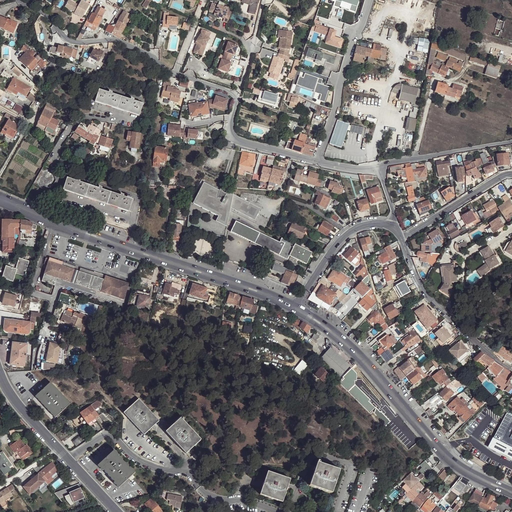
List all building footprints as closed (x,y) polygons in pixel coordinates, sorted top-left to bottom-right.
[(79,15),(83,17),(90,6),(82,1),(79,6),(69,0),(65,7),(70,10),(71,8),(75,11),(75,13),(74,14),(78,16),(79,15)] [(146,0),(140,10),(144,12),(151,2),(147,0),(146,0)] [(243,0),(243,2),(250,5),(248,15),(254,17),(258,0),(243,0)] [(227,22),(231,10),(214,4),(211,12),(214,13),(213,15),(223,18),(222,21),(227,22)] [(93,13),(86,26),(95,31),(106,11),(98,6),(94,14),(93,13)] [(129,14),(121,9),(115,17),(120,20),(115,28),(110,25),(109,25),(106,31),(107,32),(118,38),(129,21),(129,20),(126,18),(128,16),(129,14)] [(162,27),(166,27),(167,25),(170,25),(177,26),(178,18),(167,16),(168,13),(164,13),(164,19),(162,27)] [(17,24),(0,16),(0,27),(13,34),(17,24)] [(336,31),(317,24),(314,31),(328,36),(327,39),(332,41),(331,45),(340,48),(343,40),(334,37),(336,31)] [(289,29),(277,29),(277,36),(279,36),(279,46),(278,52),(287,54),(288,47),(289,29)] [(203,48),(206,45),(211,40),(209,38),(211,33),(203,30),(202,34),(196,42),(197,43),(197,45),(193,53),(200,56),(203,48)] [(430,39),(420,37),(418,50),(428,52),(430,39)] [(129,43),(138,47),(140,43),(131,38),(129,43)] [(466,55),(432,41),(431,47),(436,49),(465,60),(466,55)] [(237,45),(227,42),(223,55),(222,55),(217,69),(227,72),(230,62),(228,62),(229,58),(230,58),(231,54),(233,54),(237,45)] [(24,51),(26,53),(30,48),(25,44),(21,49),(24,52),(24,51)] [(62,54),(63,48),(58,46),(57,48),(56,56),(65,58),(66,55),(62,54)] [(70,57),(72,51),(73,48),(64,46),(63,48),(62,54),(66,55),(70,57)] [(367,49),(356,47),(355,53),(365,56),(367,49)] [(436,49),(431,47),(427,68),(432,70),(445,78),(446,76),(449,70),(445,68),(441,66),(434,61),(436,49)] [(34,68),(38,64),(39,62),(41,59),(37,55),(34,58),(33,56),(35,53),(30,48),(26,53),(19,60),(31,71),(34,68)] [(335,57),(308,48),(305,56),(310,58),(320,61),(321,59),(325,60),(325,61),(333,64),(335,57)] [(96,50),(94,49),(90,57),(98,61),(104,51),(100,49),(100,50),(99,51),(96,50)] [(381,52),(372,50),(370,57),(374,58),(380,59),(381,52)] [(504,54),(496,52),(494,59),(501,62),(504,54)] [(302,54),(297,53),(291,70),(290,74),(294,76),(296,70),(297,66),(298,63),(302,54)] [(365,56),(355,53),(353,61),(363,63),(365,56)] [(269,72),(274,73),(279,74),(280,74),(283,57),(272,55),(271,62),(273,62),(272,64),(271,63),(269,72)] [(487,67),(489,63),(470,56),(469,61),(487,67)] [(448,62),(447,65),(446,67),(461,72),(462,67),(458,65),(456,65),(449,62),(448,62)] [(487,67),(484,75),(497,79),(501,67),(489,63),(487,67)] [(372,74),(384,77),(385,73),(374,69),(372,74)] [(324,79),(308,74),(306,80),(302,79),(300,86),(304,87),(305,86),(318,90),(317,92),(325,95),(330,96),(333,88),(327,86),(327,85),(323,83),(324,79)] [(15,78),(10,87),(19,92),(22,94),(27,97),(32,88),(15,78)] [(164,85),(162,95),(171,97),(171,100),(180,102),(182,90),(173,88),(173,87),(170,86),(171,82),(164,80),(163,85),(164,85)] [(180,86),(187,88),(189,82),(182,80),(180,86)] [(446,95),(448,89),(448,87),(446,85),(447,83),(444,82),(443,83),(442,83),(442,84),(438,83),(435,92),(446,95)] [(401,93),(402,84),(401,84),(398,85),(395,86),(393,88),(392,91),(401,93)] [(415,103),(418,87),(402,84),(401,93),(400,99),(415,103)] [(456,94),(461,95),(464,88),(456,86),(456,88),(452,86),(452,90),(448,89),(446,95),(455,98),(455,96),(456,94)] [(19,92),(10,87),(8,89),(17,95),(19,92)] [(420,106),(423,89),(418,87),(415,103),(415,105),(420,106)] [(109,92),(99,89),(95,100),(139,116),(143,104),(133,101),(134,99),(131,97),(130,100),(112,93),(112,92),(109,90),(109,92)] [(263,92),(259,91),(259,94),(259,95),(258,96),(262,97),(262,99),(276,102),(277,94),(263,91),(263,92)] [(32,92),(29,98),(34,102),(38,96),(32,92)] [(295,107),(298,96),(292,93),(290,101),(289,105),(295,107)] [(212,99),(208,100),(209,108),(213,107),(216,108),(217,106),(224,108),(227,100),(215,95),(214,100),(212,99)] [(327,105),(330,96),(325,95),(322,103),(327,105)] [(304,107),(315,111),(317,105),(306,101),(304,107)] [(195,116),(205,114),(208,114),(207,102),(200,103),(197,104),(190,105),(192,116),(195,116)] [(16,103),(12,110),(23,117),(23,110),(20,108),(18,104),(16,103)] [(47,105),(38,123),(47,127),(55,132),(60,122),(52,118),(56,109),(47,105)] [(6,113),(4,116),(8,118),(10,119),(11,118),(19,122),(19,121),(6,113)] [(415,131),(418,119),(408,117),(405,129),(415,131)] [(7,134),(14,138),(20,127),(8,120),(1,132),(6,135),(7,134)] [(350,124),(338,120),(330,144),(342,148),(348,130),(350,125),(350,124)] [(88,131),(86,130),(79,126),(75,132),(91,142),(90,143),(94,146),(97,141),(100,142),(99,145),(101,146),(100,149),(108,152),(109,148),(110,149),(113,140),(101,136),(101,138),(98,136),(101,131),(92,124),(88,131)] [(180,125),(168,124),(167,135),(183,137),(183,139),(187,139),(187,137),(197,138),(197,129),(187,129),(187,132),(184,132),(184,129),(180,129),(180,125)] [(352,126),(350,125),(348,130),(351,131),(350,132),(362,135),(364,128),(352,125),(352,126)] [(132,148),(137,149),(139,149),(140,134),(127,133),(126,142),(131,142),(130,148),(132,148)] [(291,150),(302,153),(302,152),(304,144),(306,139),(307,136),(300,134),(297,141),(294,140),(289,138),(285,148),(291,150)] [(347,144),(360,145),(360,139),(361,136),(348,135),(347,144)] [(312,147),(313,145),(311,144),(311,141),(306,139),(304,144),(312,147)] [(304,144),(302,152),(312,156),(316,146),(313,145),(312,147),(304,144)] [(168,150),(155,148),(153,167),(159,168),(159,167),(165,168),(165,166),(166,161),(167,157),(168,150)] [(480,154),(484,164),(486,163),(489,162),(485,152),(480,154)] [(254,156),(242,153),(239,165),(252,168),(254,156)] [(509,165),(508,157),(508,153),(497,154),(498,166),(509,165)] [(273,165),(276,156),(268,155),(266,163),(273,165)] [(441,160),(436,161),(438,176),(448,175),(447,166),(450,165),(449,160),(441,162),(441,160)] [(491,165),(483,169),(485,175),(494,171),(493,168),(496,167),(493,160),(492,161),(490,162),(491,165)] [(269,180),(269,181),(273,182),(280,184),(282,178),(284,172),(284,169),(273,165),(273,167),(272,169),(272,170),(269,180)] [(406,177),(407,182),(411,181),(413,181),(411,170),(410,166),(410,165),(405,166),(406,168),(401,169),(400,166),(389,168),(390,172),(396,171),(397,176),(400,175),(405,174),(406,177)] [(463,166),(455,168),(457,182),(462,181),(461,176),(465,175),(463,166)] [(52,171),(44,167),(33,185),(44,191),(46,188),(51,191),(56,182),(52,171)] [(261,175),(260,178),(269,180),(272,170),(263,167),(261,174),(261,175)] [(467,170),(466,171),(468,176),(473,174),(477,173),(475,167),(472,168),(467,170)] [(415,181),(427,178),(425,168),(415,170),(411,170),(413,181),(415,181)] [(309,179),(308,179),(302,177),(302,174),(297,172),(294,183),(299,184),(300,183),(307,186),(309,179)] [(307,186),(316,188),(316,187),(318,182),(319,177),(309,174),(308,179),(309,179),(307,186)] [(77,182),(67,178),(63,190),(129,212),(133,200),(123,197),(124,195),(121,194),(121,196),(102,190),(102,188),(99,187),(98,189),(80,183),(81,181),(78,179),(77,182)] [(156,182),(145,181),(144,189),(156,189),(156,182)] [(407,182),(404,182),(409,197),(407,197),(409,203),(415,200),(415,199),(414,195),(413,190),(412,188),(412,185),(411,181),(407,182)] [(222,191),(204,182),(193,203),(218,216),(216,221),(226,227),(229,211),(230,207),(255,220),(260,209),(223,190),(222,191)] [(340,194),(342,188),(339,187),(339,185),(335,184),(332,192),(340,194)] [(185,193),(189,194),(190,187),(176,186),(176,188),(175,195),(179,196),(179,194),(185,195),(185,193)] [(453,187),(449,187),(442,192),(447,200),(450,198),(451,197),(454,195),(453,187)] [(376,200),(381,198),(378,188),(367,192),(371,205),(376,204),(376,203),(375,200),(376,200)] [(326,211),(332,200),(329,198),(321,194),(317,192),(315,196),(318,198),(315,205),(326,211)] [(504,216),(511,209),(511,203),(506,194),(501,197),(505,203),(499,207),(500,209),(500,210),(504,216)] [(429,200),(428,197),(415,201),(416,205),(429,200)] [(419,214),(432,209),(429,200),(416,205),(419,214)] [(360,213),(370,210),(367,201),(357,204),(360,213)] [(491,205),(489,202),(484,205),(488,211),(491,209),(493,213),(499,209),(494,202),(491,205)] [(461,217),(457,210),(453,213),(456,218),(462,228),(462,229),(463,231),(480,221),(475,213),(474,214),(472,211),(463,216),(461,217)] [(450,222),(456,218),(453,213),(447,216),(450,222)] [(491,228),(493,232),(504,226),(499,217),(490,222),(489,222),(492,226),(493,227),(491,228)] [(20,221),(20,220),(11,220),(11,219),(2,219),(2,227),(13,227),(19,228),(20,221)] [(32,224),(24,221),(20,221),(19,228),(19,229),(24,230),(30,230),(31,229),(32,224)] [(310,257),(312,252),(282,238),(280,242),(236,221),(231,232),(287,259),(290,255),(306,264),(310,257)] [(318,231),(327,237),(332,228),(324,223),(318,231)] [(293,224),(288,234),(301,239),(306,229),(293,224)] [(181,226),(172,225),(171,239),(171,240),(179,242),(181,226)] [(13,235),(13,227),(2,227),(2,234),(2,238),(3,239),(13,238),(13,235)] [(451,238),(461,233),(459,230),(458,227),(456,228),(449,231),(448,232),(451,238)] [(435,244),(439,242),(443,239),(438,230),(429,235),(429,236),(431,239),(432,241),(435,244)] [(372,255),(368,245),(373,243),(368,231),(358,235),(364,253),(366,258),(367,258),(372,255)] [(13,238),(3,239),(3,252),(13,252),(13,238)] [(511,244),(511,240),(509,242),(507,243),(502,250),(505,252),(508,246),(510,247),(511,244)] [(399,244),(398,241),(390,246),(385,248),(388,252),(379,256),(383,264),(392,259),(392,260),(397,257),(392,248),(399,244)] [(429,252),(436,253),(436,250),(441,246),(439,242),(435,244),(432,241),(422,246),(422,252),(429,252)] [(466,241),(459,245),(462,250),(469,246),(466,241)] [(495,255),(490,246),(482,251),(488,260),(488,261),(489,263),(480,270),(485,275),(493,268),(493,267),(501,262),(496,254),(495,255)] [(352,247),(344,256),(351,263),(359,254),(352,247)] [(427,263),(429,255),(429,253),(420,252),(419,251),(418,257),(421,257),(421,261),(422,262),(427,263)] [(13,282),(16,272),(25,275),(26,272),(25,272),(28,261),(19,258),(15,268),(7,266),(3,278),(13,282)] [(54,286),(57,278),(70,282),(73,274),(75,266),(49,258),(48,259),(45,259),(43,264),(46,265),(41,281),(54,286)] [(395,262),(388,266),(389,269),(384,271),(388,286),(394,282),(394,280),(393,280),(392,275),(397,273),(395,265),(396,264),(395,262)] [(360,280),(362,281),(368,275),(364,264),(362,267),(355,274),(358,277),(361,274),(363,276),(360,280)] [(272,271),(283,275),(284,274),(285,275),(282,281),(281,284),(293,289),(298,277),(300,274),(294,272),(293,273),(287,271),(287,270),(275,265),(272,271)] [(453,267),(447,267),(447,273),(444,273),(445,283),(441,290),(450,296),(454,290),(452,288),(453,288),(450,286),(452,283),(455,283),(454,277),(456,277),(456,272),(454,272),(453,267)] [(129,283),(80,268),(77,275),(75,284),(123,299),(129,283)] [(332,284),(335,286),(339,290),(340,290),(342,287),(341,287),(345,281),(347,278),(335,270),(334,270),(329,279),(333,282),(332,284)] [(362,281),(361,282),(354,289),(355,290),(363,281),(362,281)] [(363,281),(355,290),(363,297),(367,293),(371,290),(368,287),(366,284),(363,281)] [(336,294),(331,290),(320,282),(314,291),(319,295),(318,295),(319,297),(320,298),(330,305),(334,300),(333,299),(336,294)] [(166,283),(164,290),(162,294),(173,297),(174,295),(177,296),(179,290),(171,288),(171,285),(166,283)] [(205,295),(206,289),(192,284),(188,295),(207,301),(208,296),(207,296),(205,295)] [(0,286),(0,293),(4,295),(1,305),(13,309),(16,298),(4,294),(6,288),(0,286)] [(352,287),(345,294),(347,296),(348,294),(354,289),(353,288),(352,287)] [(495,300),(505,295),(502,288),(492,293),(495,300)] [(66,304),(69,296),(60,293),(57,302),(66,304)] [(234,306),(238,297),(229,294),(226,303),(234,306)] [(348,294),(347,296),(343,300),(346,303),(352,297),(348,294)] [(146,309),(149,298),(139,295),(136,306),(146,309)] [(368,296),(360,303),(368,310),(375,303),(368,296)] [(241,298),(239,308),(244,309),(250,310),(249,313),(255,315),(257,306),(252,304),(253,301),(241,298)] [(340,302),(334,307),(338,311),(346,303),(343,300),(340,302)] [(396,307),(394,304),(386,309),(391,319),(399,314),(398,311),(396,307)] [(420,314),(428,307),(426,305),(417,313),(421,318),(422,316),(420,314)] [(432,327),(434,329),(439,324),(437,322),(439,320),(428,307),(420,314),(422,316),(425,319),(432,327)] [(38,318),(37,317),(37,314),(31,312),(30,316),(30,323),(6,318),(5,325),(4,328),(5,330),(6,331),(8,332),(25,334),(28,334),(29,333),(31,331),(34,332),(35,325),(36,322),(38,318)] [(369,318),(372,322),(373,321),(376,323),(379,320),(381,322),(384,319),(377,312),(374,315),(373,314),(369,318)] [(61,320),(69,324),(71,316),(65,314),(64,313),(61,320)] [(71,316),(69,324),(70,324),(81,328),(84,320),(87,316),(80,313),(79,317),(73,315),(72,317),(71,316)] [(302,322),(295,319),(292,325),(298,329),(302,322)] [(429,329),(432,327),(425,319),(422,321),(429,329)] [(302,322),(298,329),(301,331),(306,334),(310,327),(302,322)] [(70,326),(67,334),(75,337),(78,329),(70,326)] [(398,326),(393,330),(401,339),(406,335),(403,332),(402,333),(398,326)] [(442,340),(451,333),(445,326),(437,334),(440,338),(442,340)] [(406,335),(401,339),(402,341),(406,345),(408,344),(410,346),(408,348),(409,349),(407,351),(408,354),(415,348),(412,345),(416,342),(417,341),(418,342),(421,340),(415,333),(416,332),(414,329),(409,333),(406,335)] [(59,332),(57,343),(62,344),(64,345),(64,341),(65,340),(66,340),(66,339),(66,338),(67,338),(67,337),(67,336),(67,335),(67,334),(66,333),(59,332)] [(454,336),(451,333),(442,340),(445,344),(451,339),(454,336)] [(390,348),(395,344),(387,334),(380,340),(380,342),(381,344),(379,345),(381,347),(382,347),(383,348),(378,352),(380,355),(385,351),(386,351),(388,350),(390,348)] [(442,340),(439,343),(443,347),(452,340),(451,339),(445,344),(442,340)] [(459,359),(470,350),(467,347),(466,348),(465,346),(466,345),(461,340),(450,350),(454,354),(459,359)] [(395,344),(390,348),(397,357),(403,352),(402,351),(404,350),(403,348),(404,347),(400,342),(399,341),(395,344)] [(25,366),(25,367),(28,344),(13,342),(10,365),(12,365),(12,367),(21,368),(22,366),(25,366)] [(57,343),(50,342),(46,361),(58,363),(62,344),(57,343)] [(421,344),(415,348),(414,349),(417,353),(425,347),(427,346),(424,342),(421,344)] [(330,346),(319,359),(338,377),(350,365),(330,346)] [(427,346),(425,347),(431,356),(433,355),(431,351),(427,346)] [(504,357),(511,362),(511,361),(511,351),(511,353),(508,351),(502,347),(498,354),(499,354),(504,357)] [(386,351),(382,354),(389,363),(397,357),(390,348),(388,350),(386,351)] [(488,365),(489,367),(495,361),(484,354),(480,359),(488,365)] [(511,366),(511,362),(504,357),(499,354),(498,356),(501,359),(504,361),(511,366)] [(431,356),(430,358),(435,365),(438,361),(435,357),(433,355),(431,356)] [(418,367),(419,367),(411,357),(407,359),(408,361),(400,367),(407,376),(415,370),(418,367)] [(403,379),(407,376),(400,367),(408,361),(407,359),(395,369),(403,379)] [(485,369),(488,365),(480,359),(478,362),(485,369)] [(489,367),(487,368),(495,376),(497,377),(504,368),(495,361),(489,367)] [(426,377),(418,367),(415,370),(422,378),(423,379),(426,377)] [(322,368),(316,374),(325,382),(331,376),(322,368)] [(356,373),(351,368),(343,377),(339,382),(370,413),(375,408),(369,401),(371,399),(355,384),(355,381),(357,381),(356,373)] [(497,377),(495,376),(493,379),(500,386),(499,387),(501,390),(506,385),(506,384),(511,376),(511,372),(508,370),(504,368),(497,377)] [(441,369),(440,370),(438,371),(433,375),(438,381),(441,384),(446,381),(448,379),(444,374),(445,373),(441,369)] [(415,370),(407,376),(414,384),(418,381),(422,378),(415,370)] [(479,374),(477,376),(481,381),(485,377),(482,372),(479,374)] [(448,379),(446,381),(447,382),(442,385),(444,388),(446,386),(450,383),(451,382),(448,379)] [(36,396),(55,418),(71,404),(51,382),(36,396)] [(448,389),(447,387),(440,394),(446,400),(453,394),(448,389)] [(484,403),(476,395),(473,398),(481,406),(484,403)] [(124,411),(125,412),(141,398),(139,397),(124,411)] [(458,412),(467,403),(465,401),(463,404),(461,401),(457,397),(450,405),(453,408),(458,412)] [(141,398),(125,412),(142,432),(158,417),(141,398)] [(91,405),(94,410),(102,405),(98,400),(91,405)] [(472,409),(467,403),(458,412),(462,417),(465,421),(475,411),(473,408),(472,409)] [(98,416),(94,410),(91,405),(80,413),(82,417),(87,423),(95,418),(98,416)] [(371,414),(385,426),(387,425),(390,421),(381,411),(380,412),(376,408),(374,413),(373,412),(371,414)] [(466,429),(472,434),(486,417),(480,412),(466,429)] [(511,415),(507,413),(489,447),(511,459),(511,415)] [(158,417),(142,432),(143,433),(159,419),(158,417)] [(166,432),(167,433),(183,419),(182,418),(166,432)] [(183,419),(167,433),(185,453),(200,439),(183,419)] [(80,436),(72,441),(76,445),(83,439),(87,436),(85,433),(80,437),(80,436)] [(24,446),(25,445),(20,439),(10,446),(15,453),(17,451),(23,459),(28,455),(26,453),(29,452),(24,446)] [(200,439),(185,453),(186,454),(202,440),(200,439)] [(27,444),(25,445),(24,446),(29,452),(26,453),(28,455),(33,452),(27,444)] [(135,472),(131,467),(130,468),(119,455),(115,450),(98,465),(103,470),(115,482),(114,482),(119,487),(129,478),(131,481),(135,477),(133,474),(135,472)] [(2,451),(0,452),(0,455),(0,469),(2,472),(9,467),(12,465),(2,451)] [(428,458),(425,461),(433,469),(436,466),(428,458)] [(52,461),(39,473),(46,481),(59,469),(52,461)] [(342,469),(320,461),(312,485),(334,493),(342,469)] [(400,494),(403,497),(419,481),(431,471),(433,469),(425,461),(420,465),(423,468),(420,470),(422,474),(417,478),(412,473),(408,476),(404,480),(407,484),(402,489),(403,491),(400,494)] [(441,467),(438,464),(436,466),(433,469),(431,471),(435,475),(440,470),(441,467)] [(450,474),(445,470),(438,478),(443,482),(450,474)] [(293,479),(270,471),(262,495),(285,502),(293,479)] [(46,481),(39,473),(36,476),(32,479),(24,486),(31,494),(41,485),(44,488),(48,484),(46,481)] [(458,482),(457,481),(451,489),(452,490),(453,488),(460,493),(462,491),(467,485),(460,480),(458,482)] [(413,501),(419,495),(416,491),(418,490),(420,488),(422,490),(425,487),(419,481),(403,497),(406,501),(408,499),(407,498),(408,497),(413,501)] [(10,491),(7,488),(0,492),(0,502),(2,505),(6,502),(5,501),(4,499),(8,496),(9,498),(13,495),(10,491)] [(80,488),(69,492),(70,494),(64,496),(66,500),(71,506),(75,505),(74,503),(85,498),(80,488)] [(441,501),(444,497),(443,496),(446,493),(441,488),(438,492),(437,491),(434,494),(441,501)] [(484,492),(477,489),(475,491),(471,497),(468,500),(476,505),(482,496),(484,492)] [(424,496),(421,493),(419,495),(413,501),(412,502),(414,504),(415,502),(421,507),(432,494),(429,491),(426,495),(424,496)] [(183,497),(168,494),(167,500),(170,501),(169,505),(175,506),(175,507),(180,508),(183,497)] [(486,498),(484,497),(477,509),(484,511),(486,511),(488,510),(489,510),(492,502),(492,501),(494,497),(488,495),(486,498)] [(145,504),(147,507),(154,501),(152,498),(145,504)] [(431,511),(437,505),(430,500),(424,506),(430,511),(428,511),(431,511)] [(154,501),(147,507),(150,511),(160,511),(162,511),(154,501)]
